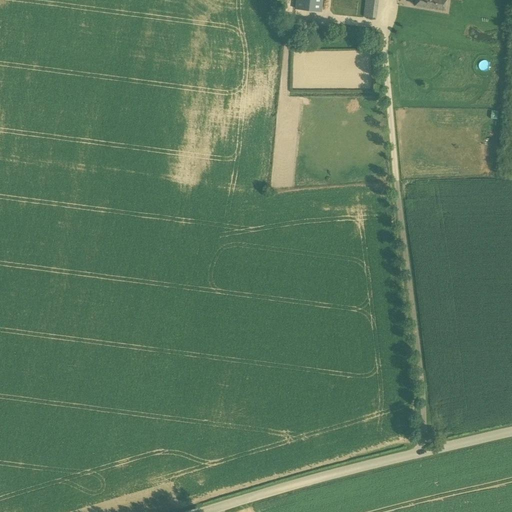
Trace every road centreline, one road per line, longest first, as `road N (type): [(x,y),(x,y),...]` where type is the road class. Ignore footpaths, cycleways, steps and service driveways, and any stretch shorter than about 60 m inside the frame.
road 1 (unknown): [(390,0),(385,60),(428,453)]
road 2 (unclassified): [(217,511),(511,433)]
